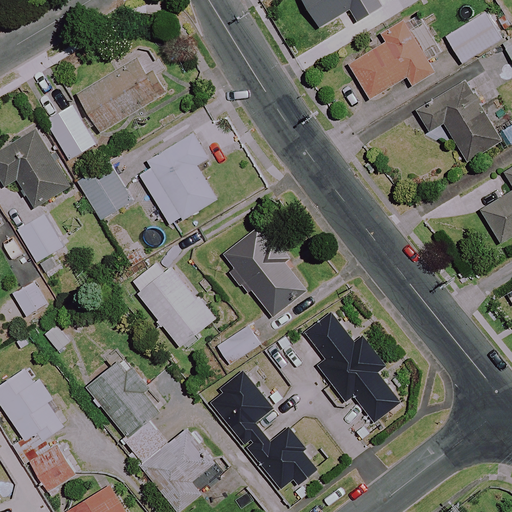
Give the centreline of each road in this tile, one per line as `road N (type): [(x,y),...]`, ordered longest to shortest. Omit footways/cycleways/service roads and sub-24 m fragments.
road 1 (residential): [(507,405),(321,174),(208,0)]
road 2 (residential): [(368,511),(507,405)]
